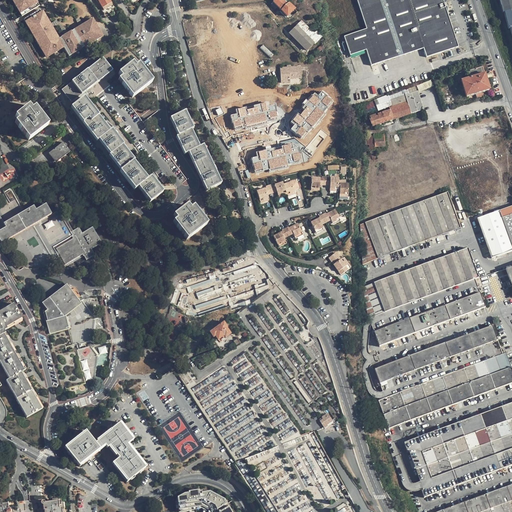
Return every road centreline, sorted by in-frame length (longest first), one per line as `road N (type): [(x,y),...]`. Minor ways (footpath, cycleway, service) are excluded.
road 1 (residential): [(0,9),(72,129),(125,198),(148,214),(164,211),(193,185),(163,120),(154,50),(158,37),(179,28)]
road 2 (residential): [(53,409),(102,392),(116,372),(112,305),(119,280),(102,254),(107,239),(121,238),(176,274),(260,250)]
road 3 (secondary): [(260,250),(322,326),(387,511)]
road 4 (secondary): [(179,28),(200,108),(229,161),(260,250)]
road 5 (tertiary): [(245,511),(227,488),(200,478),(122,504),(47,461)]
road 6 (residential): [(53,409),(35,322),(0,261)]
road 7 (unknown): [(175,9),(257,9),(290,28)]
